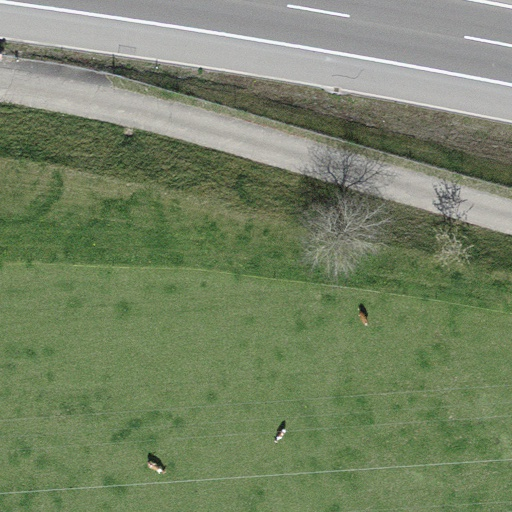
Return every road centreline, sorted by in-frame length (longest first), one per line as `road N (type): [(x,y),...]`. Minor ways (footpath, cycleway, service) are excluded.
road 1 (track): [(0,82),(146,111),(511,216)]
road 2 (motorway): [(250,0),(511,45)]
